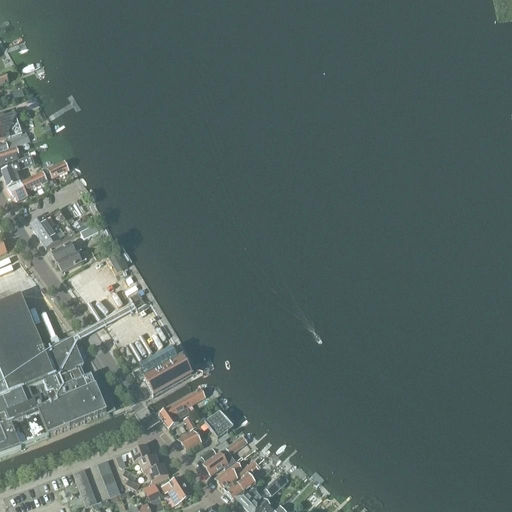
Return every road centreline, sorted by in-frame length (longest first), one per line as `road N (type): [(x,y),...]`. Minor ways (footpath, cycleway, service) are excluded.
road 1 (tertiary): [(155,433),(0,199)]
road 2 (residential): [(0,495),(155,433)]
